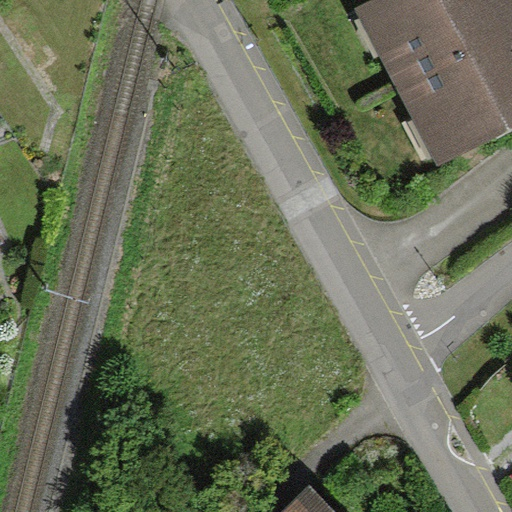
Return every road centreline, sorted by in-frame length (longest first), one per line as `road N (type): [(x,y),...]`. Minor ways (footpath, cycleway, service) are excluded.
road 1 (residential): [(185,0),(395,357)]
road 2 (residential): [(395,357),(484,511)]
road 3 (residential): [(511,271),(395,357)]
